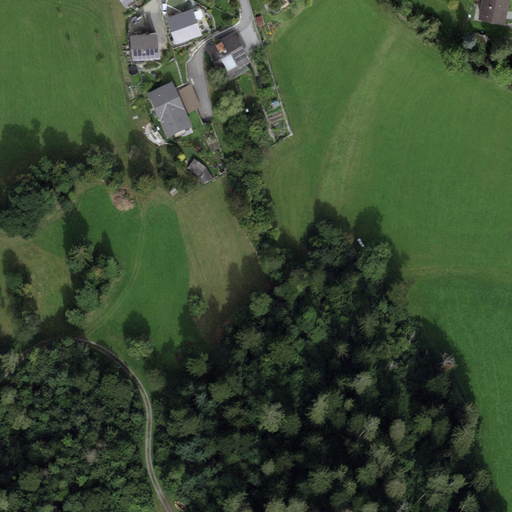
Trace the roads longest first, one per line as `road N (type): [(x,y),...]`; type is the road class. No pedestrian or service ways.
road 1 (track): [(170,511),(151,471),(144,394),(117,361),(78,340),(54,342),(0,380)]
road 2 (track): [(511,75),(446,47),(382,0)]
